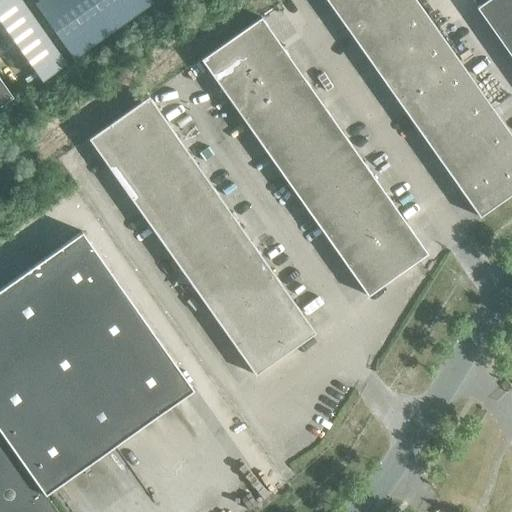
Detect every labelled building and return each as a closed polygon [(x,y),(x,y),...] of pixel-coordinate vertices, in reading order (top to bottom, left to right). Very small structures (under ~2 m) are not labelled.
[(19,0),(0,0),(0,21),(42,81),(65,64),(19,0)] [(150,0),(37,0),(33,3),(72,58),(152,2),(150,0)] [(326,0),(334,10),(347,0),(326,0)] [(410,0),(347,0),(334,10),(355,39),(410,0)] [(435,27),(416,0),(410,0),(355,39),(375,69),(435,27)] [(511,0),(485,0),(475,7),(511,59),(511,0)] [(260,17),(230,38),(251,68),(281,47),(260,17)] [(456,56),(435,27),(375,69),(396,98),(456,56)] [(251,68),(230,38),(200,59),(221,89),(251,68)] [(302,76),(281,47),(251,68),(272,98),(302,76)] [(477,85),(456,56),(396,98),(417,128),(477,85)] [(272,98),(251,68),(221,89),(242,119),(272,98)] [(323,106),(302,76),(272,98),(293,127),(323,106)] [(0,105),(12,97),(0,79),(0,105)] [(498,115),(477,85),(417,128),(437,157),(498,115)] [(148,96),(118,117),(139,147),(169,126),(148,96)] [(293,127),(272,98),(242,119),(263,148),(293,127)] [(344,135),(323,106),(293,127),(314,156),(344,135)] [(511,148),(511,135),(498,115),(437,157),(458,187),(511,148)] [(139,147),(118,117),(88,139),(109,169),(139,147)] [(190,156),(169,126),(139,147),(160,177),(190,156)] [(314,156),(293,127),(263,148),(284,178),(314,156)] [(364,165),(344,135),(314,156),(334,186),(364,165)] [(160,177),(139,147),(109,169),(130,198),(160,177)] [(511,193),(511,148),(458,187),(479,217),(511,193)] [(210,185),(190,156),(160,177),(180,206),(210,185)] [(334,186),(314,156),(284,178),(304,207),(334,186)] [(57,159),(25,181),(258,511),(262,511),(292,492),(57,159)] [(385,194),(364,165),(334,186),(355,215),(385,194)] [(180,206),(160,177),(130,198),(150,227),(180,206)] [(231,214),(210,185),(180,206),(201,236),(231,214)] [(355,215),(334,186),(304,207),(325,236),(355,215)] [(406,223),(385,194),(355,215),(376,245),(406,223)] [(201,236),(180,206),(150,227),(171,257),(201,236)] [(252,244),(231,214),(201,236),(222,265),(252,244)] [(376,245),(355,215),(325,236),(346,266),(376,245)] [(427,254),(406,223),(376,245),(397,275),(427,254)] [(222,265),(201,236),(171,257),(192,286),(222,265)] [(273,273),(252,244),(222,265),(243,295),(273,273)] [(397,275),(376,245),(346,266),(367,296),(397,275)] [(179,511),(0,257),(0,353),(111,511),(179,511)] [(243,295),(222,265),(192,286),(213,316),(243,295)] [(293,303),(273,273),(243,295),(263,324),(293,303)] [(263,324),(243,295),(213,316),(233,345),(263,324)] [(315,333),(293,303),(263,324),(285,354),(315,333)] [(285,354),(263,324),(233,345),(254,375),(285,354)] [(56,511),(0,431),(0,499),(9,511),(56,511)]
